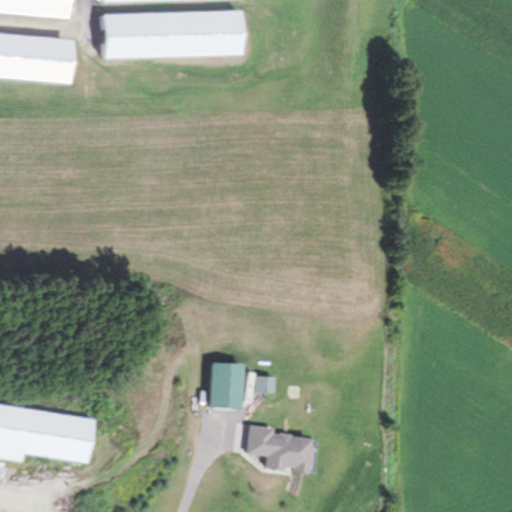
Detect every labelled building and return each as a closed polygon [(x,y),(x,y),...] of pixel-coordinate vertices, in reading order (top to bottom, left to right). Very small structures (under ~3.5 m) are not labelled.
[(234,57),(233,12),(97,14),(97,59),(234,57)] [(0,79),(63,84),(66,39),(0,34),(0,79)] [(240,411),(242,365),(210,364),(209,410),(240,411)] [(82,465),(88,419),(0,407),(0,459),(18,462),(19,457),(82,465)] [(312,474),(315,436),(247,432),(246,457),(264,458),(263,471),(312,474)]
